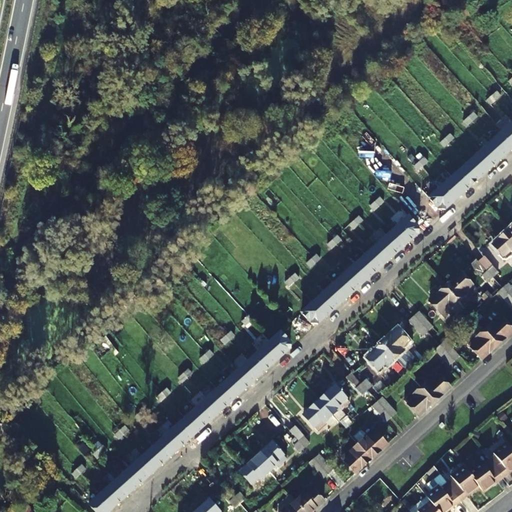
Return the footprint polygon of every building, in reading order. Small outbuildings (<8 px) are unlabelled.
[(493,97),(486,103),(490,107),(497,101),(493,97)] [(472,115),(465,122),(469,126),(476,120),(472,115)] [(511,124),(505,131),(503,132),(511,142),(511,124)] [(511,149),(511,142),(503,132),(494,140),(492,142),(505,156),(511,149)] [(445,139),(449,143),(454,139),(450,134),(445,139)] [(445,139),(440,143),(444,148),(449,143),(445,139)] [(492,142),(481,151),(494,166),(505,156),(492,142)] [(481,151),(468,164),(481,178),(494,166),(481,151)] [(387,161),(382,166),(392,176),(397,171),(387,161)] [(420,161),(413,167),(418,172),(424,166),(420,161)] [(468,164),(455,176),(468,190),(479,180),(481,178),(468,164)] [(382,168),(378,171),(385,181),(390,177),(382,168)] [(468,190),(455,176),(443,186),(441,188),(454,202),(468,190)] [(441,188),(430,197),(441,209),(447,209),(454,202),(441,188)] [(378,200),(371,206),(375,210),(382,204),(378,200)] [(420,227),(410,216),(400,225),(399,227),(412,240),(420,233),(420,227)] [(357,219),(350,225),(354,229),(361,223),(357,219)] [(412,240),(399,227),(390,234),(388,236),(401,250),(412,240)] [(511,232),(510,230),(494,244),(509,261),(511,257),(511,232)] [(401,250),(388,236),(379,244),(378,246),(390,260),(401,250)] [(335,238),(329,244),(333,248),(340,242),(335,238)] [(390,260),(378,246),(369,253),(367,255),(380,269),(390,260)] [(484,254),(478,259),(489,269),(493,266),(494,265),(484,254)] [(380,269),(367,255),(358,263),(356,265),(369,279),(373,275),(380,269)] [(314,257),(308,263),(312,267),(318,262),(314,257)] [(477,259),(472,264),(481,274),(487,269),(477,259)] [(369,279),(356,265),(347,272),(346,274),(359,288),(369,279)] [(493,266),(489,269),(488,270),(494,277),(500,273),(493,266)] [(483,274),(490,281),(494,277),(488,270),(483,274)] [(447,287),(460,302),(466,296),(468,297),(477,289),(463,273),(447,287)] [(359,288),(346,274),(337,282),(335,284),(348,297),(359,288)] [(293,276),(287,282),(291,287),(297,281),(293,276)] [(260,278),(255,283),(266,294),(271,289),(260,278)] [(348,297),(335,284),(327,291),(325,293),(337,307),(348,297)] [(255,287),(250,292),(258,301),(263,296),(255,287)] [(447,287),(431,302),(445,318),(454,310),(452,308),(460,302),(447,287)] [(504,288),(499,292),(506,299),(511,306),(511,296),(511,295),(504,288)] [(337,307),(325,293),(316,301),(314,303),(327,317),(337,307)] [(314,303),(303,312),(313,323),(319,324),(327,317),(314,303)] [(415,316),(429,331),(434,327),(421,311),(415,316)] [(250,315),(244,321),(248,324),(254,319),(250,315)] [(491,322),(493,324),(485,331),(498,345),(511,332),(511,328),(499,315),(491,322)] [(415,316),(411,320),(425,336),(429,331),(415,316)] [(384,344),(396,358),(404,352),(406,353),(413,346),(399,330),(384,344)] [(278,335),(273,340),(271,342),(284,355),(285,354),(292,348),(292,342),(282,331),(278,335)] [(482,360),(498,345),(485,331),(478,338),(476,336),(468,344),(482,360)] [(229,334),(222,340),(226,344),(233,338),(229,334)] [(442,345),(456,360),(461,356),(447,341),(442,345)] [(269,343),(262,349),(260,351),(273,365),(284,355),(271,342),(269,343)] [(384,344),(368,359),(382,375),(391,366),(390,365),(396,358),(384,344)] [(442,345),(437,350),(451,365),(456,360),(442,345)] [(258,353),(252,359),(250,361),(262,375),(273,365),(260,351),(258,353)] [(208,353),(201,359),(205,364),(212,357),(208,353)] [(248,362),(241,368),(239,370),(252,384),(262,375),(250,361),(248,362)] [(237,372),(230,378),(228,380),(241,394),(246,389),(252,384),(239,370),(237,372)] [(186,372),(180,379),(183,383),(190,377),(186,372)] [(347,377),(356,388),(362,382),(353,372),(347,377)] [(429,379),(430,380),(423,387),(436,402),(451,388),(437,372),(429,379)] [(363,383),(369,390),(374,385),(368,379),(363,383)] [(227,381),(219,388),(218,389),(231,403),(241,394),(228,380),(227,381)] [(363,383),(358,388),(364,394),(369,390),(363,383)] [(321,401),(334,415),(341,409),(342,410),(351,402),(337,387),(321,401)] [(420,416),(436,402),(423,387),(416,394),(414,392),(405,400),(420,416)] [(216,391),(209,397),(207,399),(220,413),(231,403),(218,389),(216,391)] [(165,391),(159,397),(163,402),(169,396),(165,391)] [(392,417),(398,411),(384,396),(379,401),(392,417)] [(205,401),(198,406),(197,408),(209,422),(220,413),(207,399),(205,401)] [(321,401),(305,415),(319,430),(328,423),(327,421),(334,415),(321,401)] [(379,401),(374,405),(387,421),(392,417),(379,401)] [(195,410),(187,416),(186,418),(199,432),(209,422),(197,408),(195,410)] [(144,411),(138,417),(141,421),(148,415),(144,411)] [(184,419),(177,426),(176,427),(188,442),(199,432),(186,418),(184,419)] [(173,429),(167,435),(165,437),(178,451),(185,445),(188,442),(176,427),(173,429)] [(366,436),(367,438),(360,444),(373,458),(389,444),(374,428),(366,436)] [(284,434),(293,444),(299,439),(290,429),(284,434)] [(123,430),(116,436),(120,441),(127,434),(123,430)] [(300,440),(306,447),(311,442),(305,436),(300,440)] [(163,439),(156,445),(154,446),(167,460),(178,451),(165,437),(163,439)] [(300,440),(295,444),(301,451),(306,447),(300,440)] [(258,457),(270,472),(278,465),(280,467),(288,459),(273,443),(258,457)] [(491,460),(503,476),(511,469),(511,447),(508,443),(495,453),(497,455),(491,460)] [(357,473),(373,458),(360,444),(353,450),(351,449),(343,457),(357,473)] [(153,448),(145,454),(144,456),(156,470),(161,466),(167,460),(154,446),(153,448)] [(102,449),(96,455),(100,459),(106,453),(102,449)] [(329,474),(334,469),(321,453),(315,458),(329,474)] [(142,458),(135,463),(133,466),(146,480),(156,470),(144,456),(142,458)] [(258,457),(241,472),(256,489),(265,481),(262,479),(270,472),(258,457)] [(315,458),(310,462),(324,479),(329,474),(315,458)] [(485,464),(483,463),(470,473),(480,485),(485,491),(503,476),(491,460),(485,464)] [(470,473),(463,463),(444,478),(448,483),(461,500),(480,485),(470,473)] [(131,467),(125,473),(122,475),(135,489),(146,480),(133,466),(131,467)] [(81,468),(74,474),(78,479),(85,473),(81,468)] [(121,477),(114,483),(112,485),(125,499),(129,495),(135,489),(122,475),(121,477)] [(233,480),(227,485),(237,495),(240,491),(242,490),(233,480)] [(442,488),(441,486),(428,496),(432,502),(440,511),(446,511),(461,500),(448,483),(442,488)] [(110,486),(103,492),(101,495),(114,509),(125,499),(112,485),(110,486)] [(220,492),(229,502),(230,501),(235,497),(226,486),(220,492)] [(302,494),(303,495),(296,501),(306,511),(313,511),(325,501),(311,486),(302,494)] [(235,496),(241,503),(246,498),(240,491),(237,495),(235,496)] [(99,496),(90,504),(97,511),(109,511),(114,509),(101,495),(99,496)] [(241,503),(235,496),(235,497),(230,501),(236,507),(241,503)] [(440,511),(432,502),(428,496),(415,506),(419,511),(440,511)] [(197,511),(220,511),(210,500),(197,511)] [(21,511),(32,511),(35,510),(28,501),(19,509),(21,511)] [(306,511),(296,501),(289,508),(287,507),(281,511),(306,511)]
